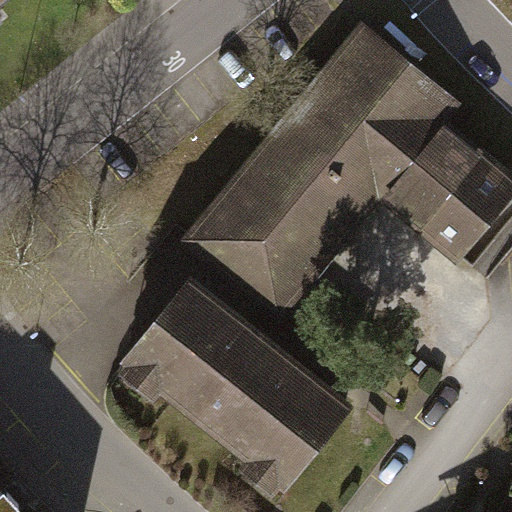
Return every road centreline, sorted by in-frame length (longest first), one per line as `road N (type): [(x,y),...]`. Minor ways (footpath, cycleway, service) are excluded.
road 1 (residential): [(0,180),(231,0)]
road 2 (residential): [(0,349),(85,441),(177,511)]
road 3 (residential): [(402,511),(511,368)]
